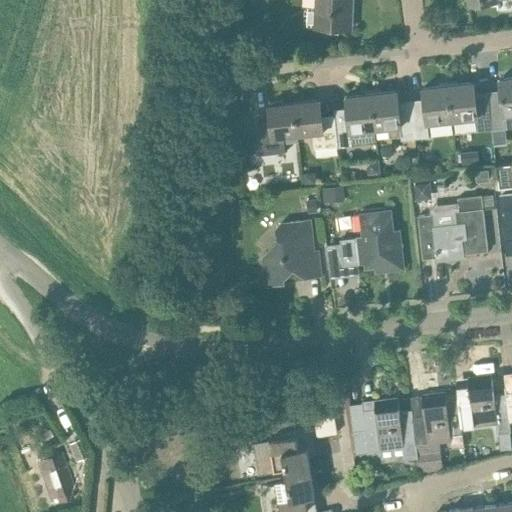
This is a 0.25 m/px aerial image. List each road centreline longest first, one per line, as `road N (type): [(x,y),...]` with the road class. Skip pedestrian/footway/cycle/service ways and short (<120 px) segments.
road 1 (tertiary): [(1,252),(80,314),(166,346),(511,314)]
road 2 (unclassified): [(142,511),(1,252)]
road 3 (residential): [(295,64),(419,47)]
